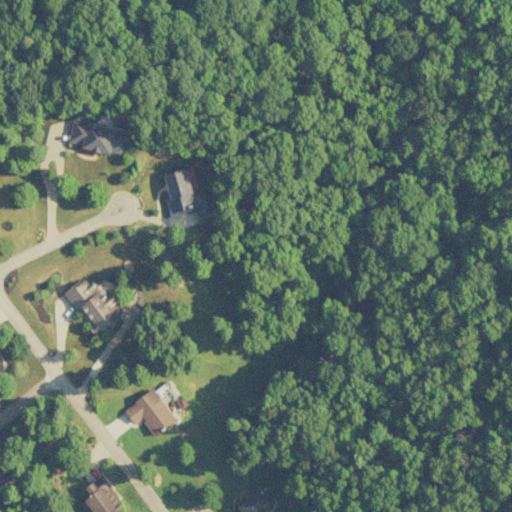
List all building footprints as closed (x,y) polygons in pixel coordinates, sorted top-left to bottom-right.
[(66,144),(119,155),(124,131),(72,120),(66,144)] [(161,175),(171,213),(202,204),(198,189),(190,191),(185,168),(161,175)] [(194,210),(198,223),(215,217),(211,205),(194,210)] [(121,310),(97,279),(89,285),(83,277),(62,293),(94,335),(106,326),(108,329),(119,321),(115,314),(121,310)] [(152,436),(174,420),(152,388),(122,409),(132,423),(140,418),(152,436)] [(263,511),(273,503),(255,486),(230,511),(263,511)]
